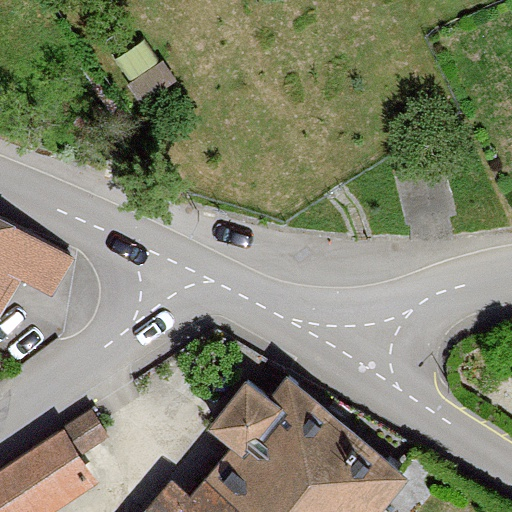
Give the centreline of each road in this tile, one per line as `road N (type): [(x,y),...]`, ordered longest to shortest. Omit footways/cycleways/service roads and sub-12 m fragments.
road 1 (tertiary): [(173,262),(359,362),(511,463)]
road 2 (tertiary): [(173,262),(86,355),(0,418)]
road 3 (tertiary): [(0,182),(173,262)]
